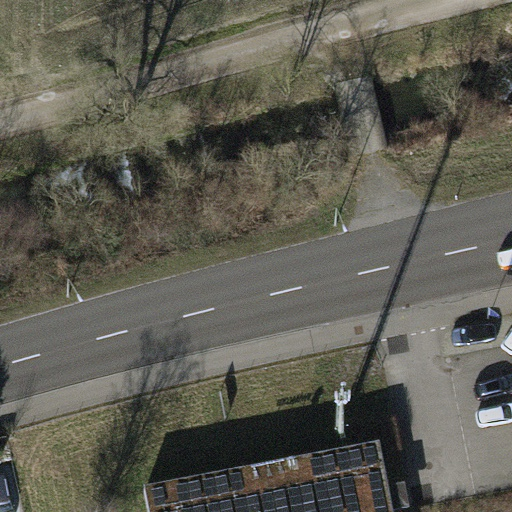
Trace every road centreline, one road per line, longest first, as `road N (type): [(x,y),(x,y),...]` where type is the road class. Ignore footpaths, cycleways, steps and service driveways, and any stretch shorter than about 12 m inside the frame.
road 1 (primary): [(0,366),(225,304),(511,240)]
road 2 (track): [(460,0),(0,121)]
road 3 (track): [(352,31),(403,263)]
